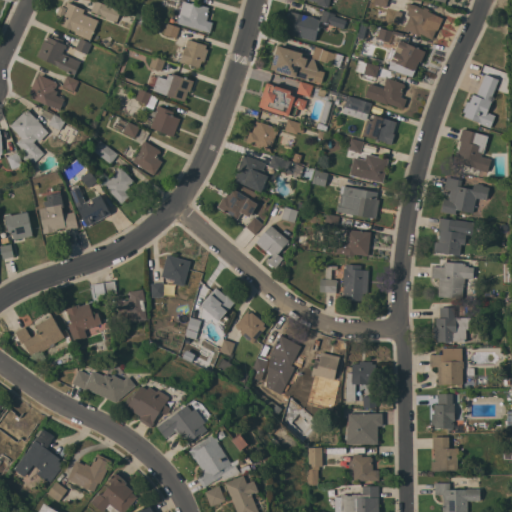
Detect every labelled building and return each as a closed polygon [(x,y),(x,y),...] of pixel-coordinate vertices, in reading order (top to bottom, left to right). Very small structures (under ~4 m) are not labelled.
[(95,0),(120,11),(116,21),(114,21),(113,22),(104,18),(105,17),(90,11),(95,0)] [(191,3),(191,2),(208,7),(207,11),(208,11),(206,21),(212,22),(209,32),(177,23),(180,15),(179,14),(183,1),(191,3)] [(84,10),(82,13),(98,20),(89,40),(74,33),(75,31),(57,23),(60,18),(55,15),(60,5),(62,6),(63,4),(65,5),(67,2),(84,10)] [(415,5),(422,9),(424,7),(428,9),(427,11),(442,18),(437,30),(436,30),(431,39),(420,34),(418,36),(403,28),(409,16),(407,15),(407,14),(406,14),(407,10),(406,10),(407,3),(415,5)] [(335,14),(334,16),(345,20),(342,29),(319,20),(314,41),(281,32),(284,19),(285,20),(286,15),(288,16),(290,11),(307,16),(307,15),(319,20),(323,10),(335,14)] [(392,22),(396,10),(402,12),(398,24),(392,22)] [(175,38),(163,34),(167,23),(179,27),(175,38)] [(378,30),(375,42),(363,38),(366,27),(378,30)] [(389,42),(377,39),(379,28),(392,31),(389,42)] [(80,61),(74,75),(58,67),(58,66),(36,56),(44,40),(46,41),(48,37),(52,39),(54,36),(63,40),(62,43),(65,45),(65,46),(66,46),(65,49),(64,48),(62,53),(80,61)] [(91,44),(86,54),(75,49),(79,38),(91,44)] [(205,49),(207,49),(203,61),(201,61),(199,68),(180,62),(187,39),(206,45),(205,49)] [(425,51),(420,62),(418,61),(414,71),(390,60),(394,53),(389,50),(394,39),(399,41),(400,40),(425,51)] [(302,53),(301,56),(313,59),(317,69),(313,82),(294,76),(294,75),(270,69),(277,45),(302,53)] [(347,57),(344,69),(311,57),(315,47),(347,57)] [(164,60),(161,70),(148,66),(152,56),(164,60)] [(378,66),(375,77),(354,71),(357,60),(378,66)] [(166,79),(168,74),(170,75),(171,73),(193,80),(189,91),(187,91),(184,101),(152,90),(154,86),(148,83),(151,75),(157,77),(157,76),(166,79)] [(29,97),(31,94),(29,93),(35,77),(38,78),(39,74),(56,82),(56,83),(57,84),(55,88),(54,87),(53,89),(57,92),(56,94),(63,99),(59,110),(48,106),(29,97)] [(498,79),(489,101),(491,101),(486,112),(494,115),(489,128),(479,123),(479,122),(463,116),(464,112),(462,111),(466,101),(469,102),(472,94),(476,95),(484,74),(498,79)] [(78,81),(73,92),(61,86),(66,75),(78,81)] [(383,88),(384,83),(383,83),(385,78),(386,78),(387,77),(403,83),(403,85),(404,85),(400,96),(406,99),(402,108),(387,103),(387,104),(364,96),(369,83),(383,88)] [(277,86),(278,84),(293,89),(291,95),(306,100),(303,110),(296,108),(295,109),(297,110),(295,114),(294,113),(293,116),(288,114),(288,116),(265,107),(265,108),(258,106),(265,82),(277,86)] [(312,85),(309,96),(296,93),(299,82),(312,85)] [(139,88),(151,93),(150,94),(157,97),(152,109),(146,106),(147,104),(135,99),(139,88)] [(325,90),(323,97),(316,95),(318,88),(325,90)] [(371,103),(367,114),(343,106),(346,96),(371,103)] [(324,123),(319,122),(325,100),(331,102),(324,123)] [(157,105),(174,111),(172,116),(180,118),(172,136),(143,124),(149,110),(155,112),(157,105)] [(26,109),(36,118),(37,117),(39,119),(38,120),(42,125),(41,125),(48,132),(39,141),(36,138),(33,142),(43,153),(35,161),(28,164),(22,157),(25,154),(24,151),(15,142),(21,137),(9,125),(26,109)] [(74,125),(68,135),(47,124),(50,120),(40,114),(44,109),(53,114),(74,125)] [(372,121),(373,115),(396,122),(392,133),(394,133),(391,144),(385,143),(386,142),(362,135),(367,119),(372,121)] [(304,124),(302,133),(297,131),(296,134),(283,130),(287,119),(304,124)] [(276,128),(278,129),(276,134),(275,133),(269,150),(245,142),(249,130),(252,131),(255,121),(259,122),(259,121),(276,128)] [(139,127),(134,137),(122,132),(127,122),(139,127)] [(487,136),(482,155),(480,154),(480,156),(490,159),(487,172),(474,169),(475,168),(457,163),(452,162),(455,150),(457,151),(460,141),(458,141),(462,128),(487,136)] [(316,137),(319,130),(324,131),(322,138),(316,137)] [(363,142),(359,152),(347,149),(350,138),(363,142)] [(117,154),(109,163),(92,150),(99,140),(117,154)] [(159,151),(160,152),(157,156),(158,157),(157,158),(162,161),(153,175),(131,161),(141,146),(140,145),(143,141),(144,142),(144,140),(160,150),(159,151)] [(22,165),(11,169),(6,157),(17,152),(22,165)] [(253,158),(265,163),(262,169),(264,170),(262,173),(267,176),(264,184),(266,185),(264,189),(262,188),(260,193),(235,181),(236,177),(234,176),(243,154),(253,158)] [(387,159),(382,182),(357,176),(360,166),(362,167),(366,154),(387,159)] [(295,163),(291,174),(268,166),(272,155),(295,163)] [(116,172),(115,172),(119,168),(120,169),(121,168),(133,181),(130,183),(131,185),(124,191),(128,196),(121,203),(103,184),(116,172)] [(88,170),(96,180),(88,187),(80,177),(88,170)] [(328,173),(324,186),(312,183),(315,170),(328,173)] [(473,183),(476,184),(477,183),(482,184),(482,185),(489,187),(486,200),(475,198),(472,213),(455,209),(454,214),(440,211),(443,198),(448,199),(450,189),(443,188),(446,176),(461,180),(460,186),(472,189),(473,183)] [(77,228),(65,230),(64,227),(56,229),(56,230),(42,233),(41,229),(42,228),(38,209),(45,207),(43,201),(47,200),(46,195),(45,188),(52,186),(53,191),(59,190),(63,207),(61,207),(62,214),(74,211),(77,228)] [(87,226),(76,205),(69,190),(78,186),(85,202),(99,194),(110,213),(87,226)] [(377,192),(376,199),(378,199),(375,218),(336,211),(340,186),(377,192)] [(229,195),(232,189),(256,205),(249,217),(241,212),(237,220),(216,207),(223,196),(224,196),(226,193),(229,195)] [(294,222),(280,218),(284,206),(297,210),(294,222)] [(27,211),(32,236),(13,239),(12,231),(7,232),(4,215),(11,214),(11,215),(27,211)] [(338,217),(336,227),(323,224),(325,214),(338,217)] [(262,224),(254,234),(245,226),(254,216),(262,224)] [(455,220),(455,219),(473,222),(472,235),(465,234),(464,244),(460,244),(459,254),(433,251),(434,242),(438,242),(439,230),(437,230),(439,218),(455,220)] [(270,224),(288,241),(287,242),(288,243),(286,245),(285,244),(277,253),(282,258),(275,268),(272,266),(271,267),(267,264),(268,263),(265,260),(269,255),(255,242),(270,224)] [(370,232),(367,255),(354,254),(354,255),(335,253),(337,241),(344,242),(344,243),(345,243),(346,236),(345,236),(346,229),(347,230),(347,229),(370,232)] [(0,250),(0,245),(11,244),(13,256),(2,259),(0,250)] [(190,261),(182,285),(173,282),(173,280),(161,276),(167,254),(190,261)] [(443,266),(443,262),(464,263),(464,265),(468,266),(467,267),(473,267),(472,278),(464,278),(463,286),(462,286),(462,298),(437,296),(438,278),(430,277),(431,266),(443,266)] [(360,265),(360,269),(368,270),(366,293),(362,293),(362,300),(342,299),(343,287),(344,287),(344,285),(342,285),(343,268),(344,268),(345,264),(360,265)] [(324,279),(325,265),(336,266),(336,269),(331,269),(330,279),(336,279),(335,292),(319,292),(319,278),(324,279)] [(93,297),(91,284),(114,281),(116,294),(93,297)] [(162,283),(163,296),(151,296),(150,283),(162,283)] [(142,289),(144,301),(143,301),(146,319),(118,324),(116,312),(118,312),(116,301),(117,301),(117,300),(129,298),(128,291),(142,289)] [(219,296),(221,294),(224,296),(226,294),(234,302),(229,308),(228,307),(217,320),(205,309),(204,310),(200,307),(213,291),(219,296)] [(71,322),(66,309),(76,305),(78,304),(79,306),(88,303),(92,314),(97,312),(101,323),(95,325),(96,326),(91,328),(90,327),(83,329),(86,337),(73,341),(66,323),(71,322)] [(454,307),(454,317),(456,317),(470,317),(470,326),(467,326),(467,329),(465,329),(465,341),(435,341),(435,338),(433,338),(433,327),(435,327),(435,318),(439,318),(439,307),(454,307)] [(249,314),(251,312),(264,323),(262,325),(265,327),(251,343),(239,332),(240,330),(238,329),(238,330),(235,327),(236,326),(234,325),(246,311),(249,314)] [(41,351),(46,359),(38,364),(37,361),(28,356),(30,355),(23,342),(21,343),(14,332),(24,326),(30,337),(39,332),(35,325),(51,316),(63,337),(53,343),(53,344),(41,351)] [(201,320),(195,339),(185,336),(190,317),(201,320)] [(300,346),(289,366),(276,359),(276,360),(293,369),(285,385),(266,375),(269,357),(270,356),(268,355),(279,334),(300,346)] [(230,355),(220,351),(224,339),(235,343),(230,355)] [(461,347),(461,361),(462,361),(462,368),(461,368),(462,384),(437,384),(437,366),(429,366),(429,354),(442,354),(442,348),(461,347)] [(195,355),(191,362),(182,357),(186,350),(195,355)] [(339,356),(333,380),(332,383),(329,382),(329,379),(317,376),(317,377),(310,376),(314,359),(317,360),(318,358),(319,358),(320,352),(339,356)] [(267,361),(261,376),(254,374),(255,371),(252,369),(257,358),(267,361)] [(345,401),(346,378),(346,373),(351,373),(351,363),(358,363),(358,361),(371,361),(371,364),(375,364),(375,382),(367,382),(367,384),(355,384),(355,401),(345,401)] [(87,389),(87,390),(72,383),(78,369),(90,374),(92,370),(104,375),(104,374),(111,377),(112,374),(124,379),(128,376),(132,381),(135,385),(115,402),(87,389)] [(307,380),(303,392),(292,389),(296,376),(307,380)] [(147,389),(149,386),(157,391),(158,389),(169,397),(165,404),(171,408),(166,414),(161,410),(153,422),(154,423),(151,427),(150,426),(149,427),(139,420),(139,419),(138,418),(140,416),(123,404),(128,397),(128,396),(130,394),(131,395),(133,392),(134,392),(135,390),(137,391),(141,385),(147,389)] [(451,393),(452,404),(453,404),(454,420),(452,420),(452,423),(453,423),(453,427),(452,427),(452,430),(446,430),(446,428),(431,428),(431,413),(433,413),(433,404),(437,404),(437,393),(451,393)] [(362,396),(375,396),(375,404),(376,404),(376,407),(362,407),(362,396)] [(192,411),(195,409),(205,422),(203,424),(207,430),(198,437),(198,436),(191,441),(192,442),(189,445),(188,442),(185,444),(175,430),(172,432),(173,432),(165,438),(157,427),(168,418),(169,418),(187,404),(192,411)] [(382,413),(382,426),(377,426),(377,444),(354,444),(354,435),(351,435),(351,425),(357,425),(357,414),(359,413),(359,408),(362,408),(362,413),(382,413)] [(54,436),(47,448),(51,451),(50,452),(59,459),(58,461),(63,464),(48,483),(36,473),(39,469),(32,464),(23,476),(13,469),(30,446),(43,428),(54,436)] [(240,472),(224,479),(222,475),(204,487),(203,486),(202,487),(196,476),(203,471),(194,457),(191,459),(188,451),(191,449),(191,448),(213,434),(215,437),(216,436),(219,441),(217,442),(231,463),(230,464),(232,467),(235,465),(240,472)] [(448,437),(448,448),(456,448),(456,471),(431,471),(430,461),(434,461),(434,449),(432,449),(432,436),(448,437)] [(321,466),(308,466),(307,448),(321,448),(321,466)] [(67,479),(75,460),(84,464),(85,463),(90,466),(96,454),(110,460),(99,483),(97,482),(93,491),(67,479)] [(378,469),(378,480),(353,480),(353,463),(351,463),(351,457),(352,457),(352,454),(361,454),(361,456),(370,456),(370,457),(372,457),(372,464),(372,470),(378,469)] [(248,464),(251,470),(243,473),(241,468),(248,464)] [(317,485),(308,485),(308,469),(317,469),(317,485)] [(132,490),(131,492),(136,497),(122,511),(109,511),(105,508),(102,511),(90,502),(98,492),(101,495),(111,483),(107,480),(113,473),(114,474),(115,473),(117,474),(125,480),(124,481),(126,483),(125,484),(132,490)] [(247,483),(254,480),(259,491),(252,495),(258,511),(237,511),(225,483),(243,475),(247,483)] [(66,490),(57,501),(46,493),(55,481),(66,490)] [(449,483),(449,489),(466,489),(466,488),(479,488),(479,500),(467,500),(467,511),(442,511),(442,494),(434,494),(434,483),(449,483)] [(225,500),(210,506),(204,491),(219,485),(225,500)] [(378,486),(378,511),(334,511),(334,496),(340,496),(340,494),(361,494),(361,486),(378,486)] [(57,511),(37,511),(43,503),(57,511)] [(135,511),(151,503),(156,511),(135,511)]
